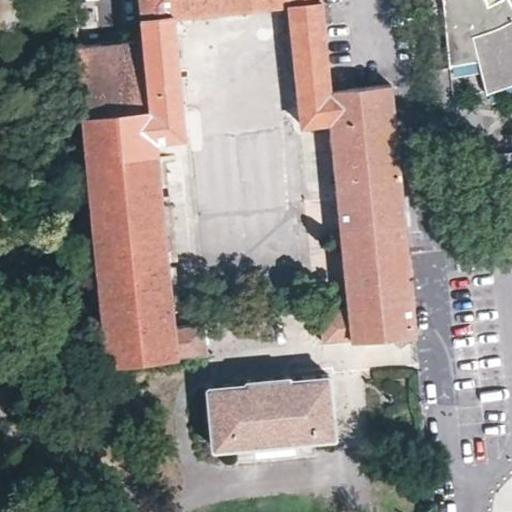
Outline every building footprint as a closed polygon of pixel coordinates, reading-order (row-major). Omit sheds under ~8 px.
[(317,310),(344,307),(348,339),(414,333),(383,88),(325,91),(317,0),(149,0),(157,108),(162,183),(171,286),(173,325),(202,322),(317,310)] [(511,0),(442,0),(450,66),(478,61),(485,94),(511,85),(511,0)] [(79,114),(88,188),(162,183),(157,108),(79,114)] [(162,183),(88,188),(99,291),(140,287),(171,286),(162,183)] [(99,291),(105,366),(155,360),(177,358),(173,325),(171,286),(140,287),(99,291)] [(344,307),(317,310),(321,342),(348,339),(344,307)] [(173,325),(177,358),(205,355),(202,322),(173,325)] [(333,433),(327,372),(204,386),(211,447),(333,433)]
